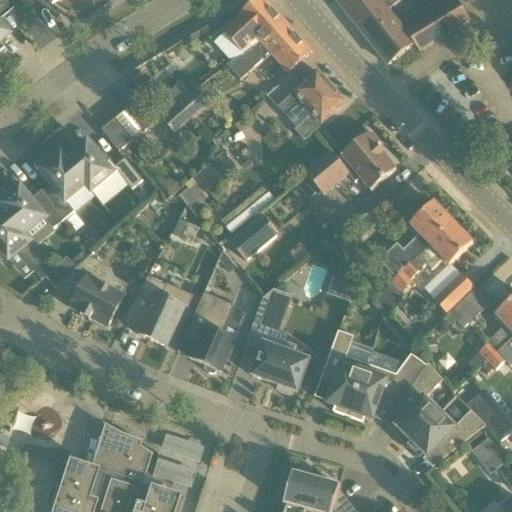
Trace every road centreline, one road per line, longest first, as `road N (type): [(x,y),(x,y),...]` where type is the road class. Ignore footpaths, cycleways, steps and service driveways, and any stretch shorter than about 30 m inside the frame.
road 1 (residential): [(511,226),(295,0)]
road 2 (residential): [(264,440),(121,377),(0,306)]
road 3 (residential): [(0,133),(87,59),(187,0)]
road 4 (residential): [(408,502),(360,466),(264,440)]
